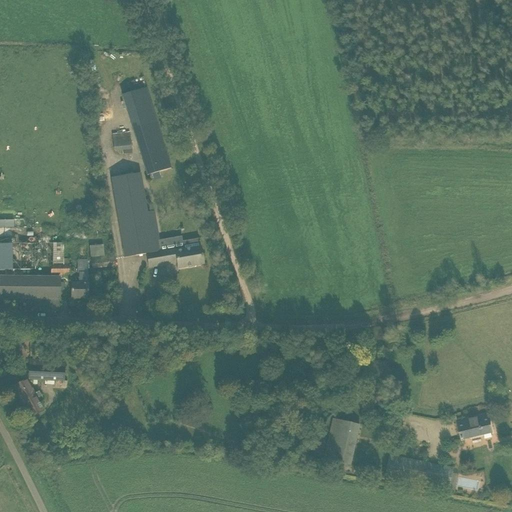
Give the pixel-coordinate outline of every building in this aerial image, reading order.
[(132,128),(139,152),(146,176),(169,169),(145,88),(123,95),(132,128)] [(112,134),(116,152),(133,148),(129,130),(112,134)] [(124,258),(146,254),(149,268),(168,264),(165,251),(161,251),(154,212),(147,213),(140,174),(110,179),(124,258)] [(15,219),(0,219),(0,227),(15,227),(15,219)] [(183,248),(166,250),(167,254),(168,264),(177,263),(178,268),(203,264),(202,254),(200,247),(198,238),(182,241),(183,248)] [(0,269),(14,270),(15,243),(0,243),(0,269)] [(71,265),(63,265),(50,265),(50,274),(50,275),(71,275),(71,265)] [(71,299),(87,299),(87,283),(87,273),(79,273),(79,283),(71,283),(71,299)] [(0,298),(16,298),(35,299),(59,299),(59,289),(59,277),(0,277),(0,298)] [(61,311),(61,300),(51,300),(50,304),(42,304),(42,300),(34,300),(34,310),(61,311)] [(29,380),(63,382),(64,361),(30,359),(29,380)] [(33,395),(26,381),(12,388),(29,418),(42,411),(39,404),(43,402),(38,392),(33,395)] [(462,440),(492,432),(488,415),(458,422),(462,440)] [(334,420),(332,429),(326,460),(341,463),(350,465),(359,426),(334,420)] [(453,469),(390,457),(386,477),(449,489),(453,469)]
